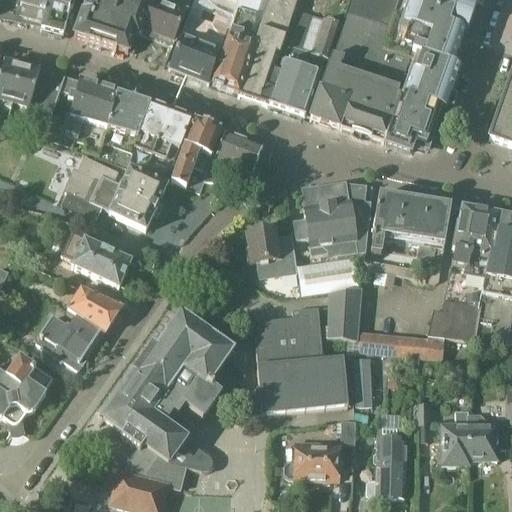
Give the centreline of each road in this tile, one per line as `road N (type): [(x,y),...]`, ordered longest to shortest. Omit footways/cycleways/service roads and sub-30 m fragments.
road 1 (residential): [(446,178),(324,151),(242,200),(195,249),(6,504)]
road 2 (residential): [(446,178),(511,3)]
